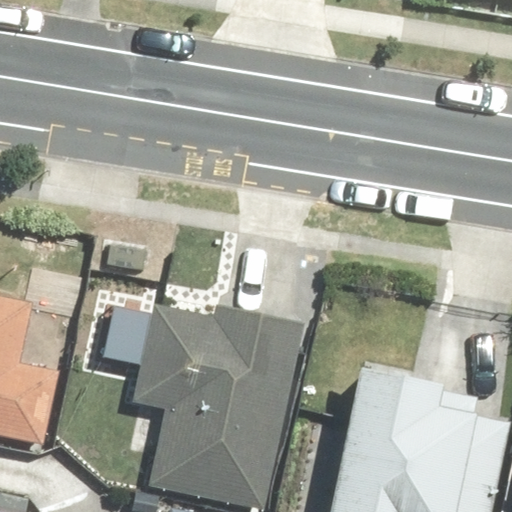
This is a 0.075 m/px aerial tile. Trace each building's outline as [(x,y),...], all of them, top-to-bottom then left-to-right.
[(0,430),(48,440),(63,365),(26,358),(39,296),(0,288),(0,430)] [(171,405),(154,480),(270,505),(312,316),(223,296),(219,312),(159,299),(138,398),(171,405)] [(459,369),(377,351),(340,511),(498,511),(511,450),(511,414),(490,410),(492,401),(484,399),(485,391),(455,384),(459,369)] [(239,511),(182,499),(179,511),(239,511)] [(0,511),(28,511),(30,508),(0,503),(0,511)]
